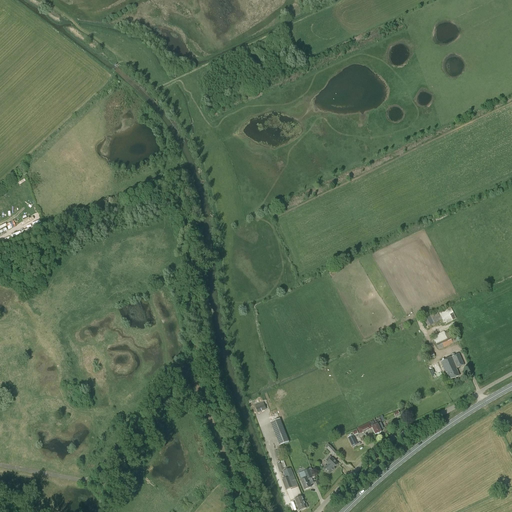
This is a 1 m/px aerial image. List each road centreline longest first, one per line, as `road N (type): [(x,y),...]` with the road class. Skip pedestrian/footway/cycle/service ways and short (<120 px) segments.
road 1 (track): [(0,464),(87,474),(159,380),(181,372),(196,384),(236,488),(237,511)]
road 2 (unclassified): [(316,511),(374,451),(478,392)]
road 3 (primary): [(343,511),(405,456),(485,402)]
